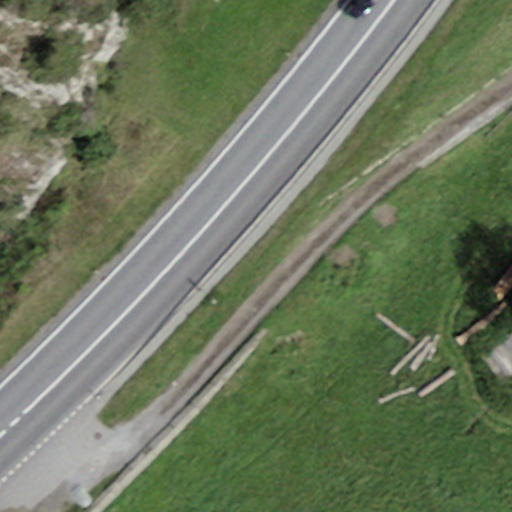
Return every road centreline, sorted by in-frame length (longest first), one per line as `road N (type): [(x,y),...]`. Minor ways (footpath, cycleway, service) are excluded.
road 1 (track): [(73,511),(256,312),(416,161),(511,89)]
road 2 (primary): [(401,0),(156,284),(0,438)]
